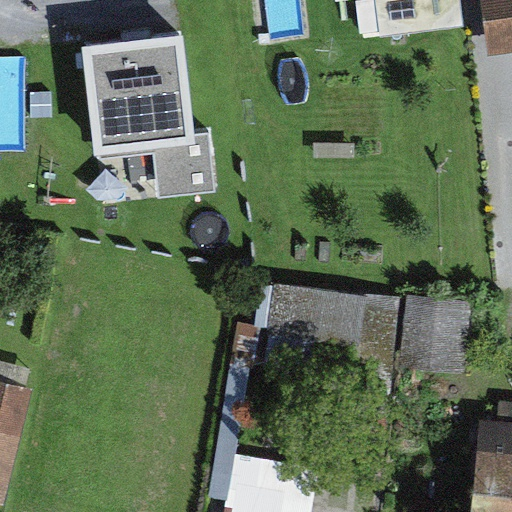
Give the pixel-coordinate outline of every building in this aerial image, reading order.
[(474,0),(390,0),(395,34),(478,24),(474,0)] [(511,0),(495,0),(502,47),(511,45),(511,0)] [(196,31),(95,43),(109,157),(164,151),(170,199),(228,192),(221,128),(208,130),(196,31)] [(25,57),(0,57),(0,139),(26,139),(25,57)] [(472,369),(481,299),(415,290),(406,360),(472,369)] [(0,496),(17,501),(46,390),(0,377),(0,496)] [(511,511),(511,422),(493,420),(482,511),(511,511)]
